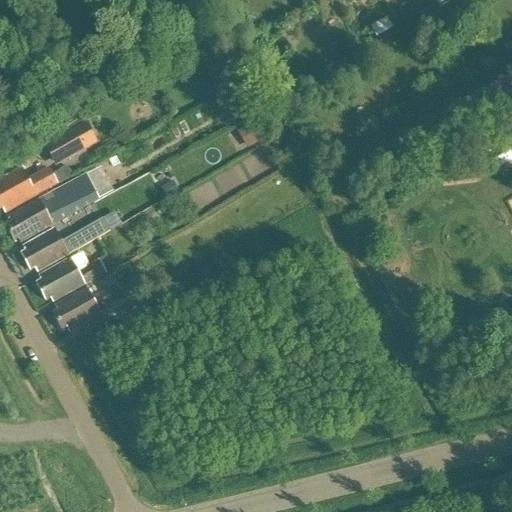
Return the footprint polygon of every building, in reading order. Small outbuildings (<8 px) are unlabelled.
[(400,42),(394,29),(376,40),(382,52),(400,42)] [(511,79),(491,90),(502,110),(511,104),(511,43),(504,48),(511,63),(511,79)] [(475,122),(494,112),(486,96),(466,106),(475,122)] [(86,124),(43,148),(55,170),(98,145),(86,124)] [(44,172),(27,182),(22,172),(0,184),(0,212),(2,211),(4,216),(36,198),(53,188),(49,181),(44,172)] [(178,195),(173,185),(166,189),(172,199),(178,195)] [(20,246),(52,228),(70,218),(69,217),(93,205),(86,191),(63,203),(62,202),(43,211),(39,203),(7,221),(9,225),(4,228),(13,244),(18,242),(20,246)] [(88,246),(110,234),(103,222),(61,245),(54,232),(23,250),(25,255),(20,257),(29,274),(34,271),(37,276),(67,258),(88,246)] [(52,305),(84,287),(104,276),(97,262),(88,268),(81,256),(38,280),(41,284),(36,287),(45,304),(50,301),(52,305)] [(69,335),(100,318),(105,326),(136,307),(129,296),(122,300),(115,288),(92,301),(86,291),(54,309),(57,314),(52,316),(61,333),(66,330),(69,335)]
